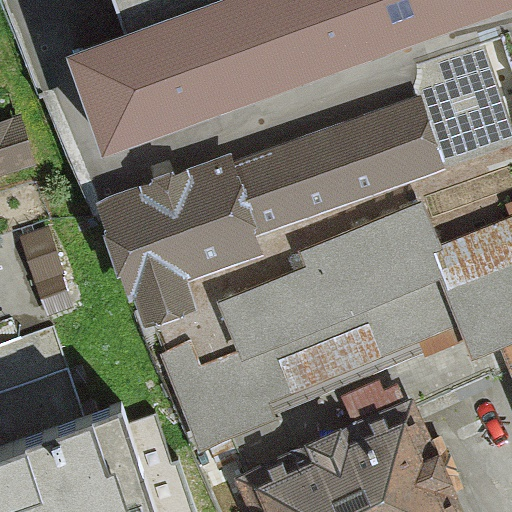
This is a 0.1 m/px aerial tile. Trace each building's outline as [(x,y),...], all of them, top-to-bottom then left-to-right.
[(151,0),(124,10),(72,27),(106,124),(463,0),(151,0)] [(120,0),(124,10),(151,0),(120,0)] [(421,84),(445,152),(511,131),(511,125),(482,43),(422,64),(421,84)] [(421,84),(234,149),(256,218),(445,152),(421,84)] [(20,118),(0,124),(0,175),(36,164),(20,118)] [(234,149),(97,194),(125,280),(134,277),(144,306),(194,289),(186,266),(264,241),(256,218),(234,149)] [(187,342),(161,352),(195,438),(459,333),(466,351),(510,335),(511,334),(511,208),(437,238),(421,199),(307,244),(316,268),(229,303),(250,355),(200,374),(187,342)] [(48,226),(19,236),(34,282),(63,273),(48,226)] [(63,273),(34,282),(46,318),(74,309),(63,273)] [(0,511),(191,511),(172,455),(165,458),(148,408),(120,418),(116,408),(81,420),(51,332),(0,349),(0,511)] [(308,447),(244,475),(260,511),(457,511),(412,409),(348,437),(341,421),(303,438),(308,447)]
